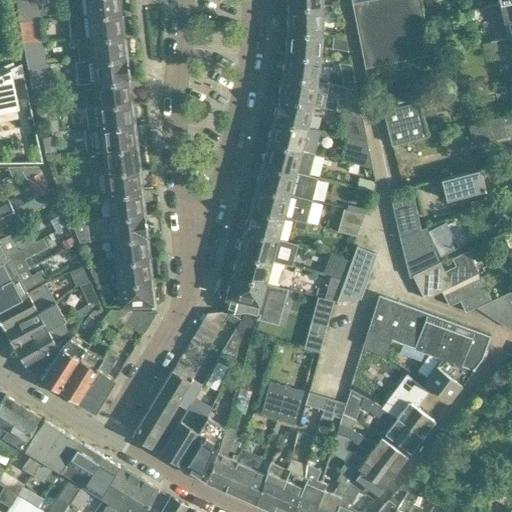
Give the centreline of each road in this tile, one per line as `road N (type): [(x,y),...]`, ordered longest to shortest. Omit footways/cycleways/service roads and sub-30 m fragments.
road 1 (residential): [(201,269),(233,189),(256,56),(256,0)]
road 2 (residential): [(178,0),(180,176),(201,269)]
road 3 (residential): [(105,441),(201,269)]
road 4 (residential): [(105,441),(239,511)]
